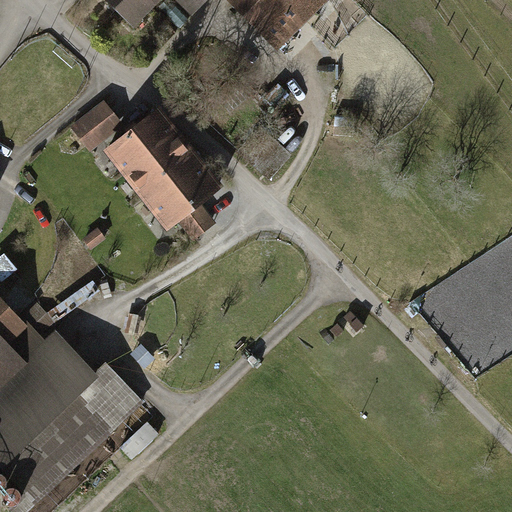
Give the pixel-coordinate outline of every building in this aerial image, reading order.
[(114,0),(135,20),(154,0),(185,0),(191,5),(196,0),(114,0)] [(236,0),(277,39),(314,0),(236,0)] [(89,147),(120,122),(103,101),(72,126),(89,147)] [(107,148),(126,173),(178,132),(158,107),(107,148)] [(260,126),(238,151),(271,180),(293,155),(260,126)] [(126,173),(146,198),(198,157),(178,132),(126,173)] [(146,198),(166,223),(218,181),(198,157),(146,198)] [(214,219),(200,202),(178,219),(191,236),(214,219)] [(82,241),(90,253),(107,242),(98,229),(82,241)] [(0,388),(29,361),(25,357),(42,342),(0,297),(0,388)] [(94,371),(55,329),(42,342),(25,357),(29,361),(0,388),(0,495),(15,511),(23,511),(142,401),(105,361),(94,371)] [(134,458),(160,432),(149,422),(124,447),(134,458)]
